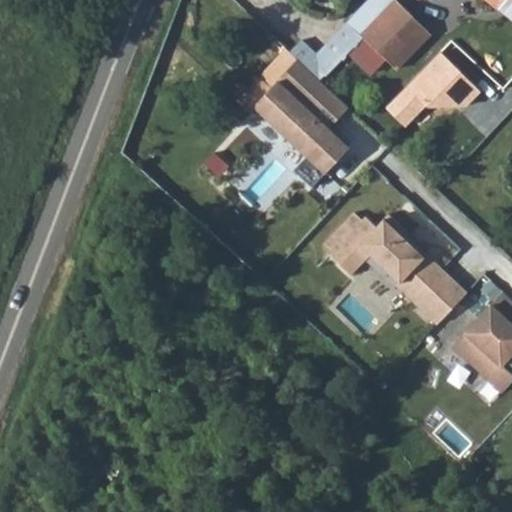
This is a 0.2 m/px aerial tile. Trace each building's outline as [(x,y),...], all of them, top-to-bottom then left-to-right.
[(396,0),(394,0),(359,36),(396,71),(416,51),(399,35),(416,18),(396,0)] [(416,51),(431,33),(416,18),(399,35),(416,51)] [(302,39),(291,50),(298,57),(320,77),(359,36),(345,23),(316,52),(302,39)] [(442,49),(386,105),(405,123),(428,99),(467,102),(481,87),(442,49)] [(320,77),(298,57),(272,84),(260,73),(237,97),(251,111),(256,106),(306,153),(293,167),(312,185),(349,147),(328,127),(349,104),(320,77)] [(369,89),(359,100),(369,109),(379,99),(369,89)] [(333,248),(328,253),(350,274),(370,253),(401,282),(396,286),(438,326),(471,292),(388,213),(377,225),(365,214),(362,218),(355,212),(326,242),(333,248)] [(511,300),(502,292),(453,346),(502,391),(511,380),(511,300)]
